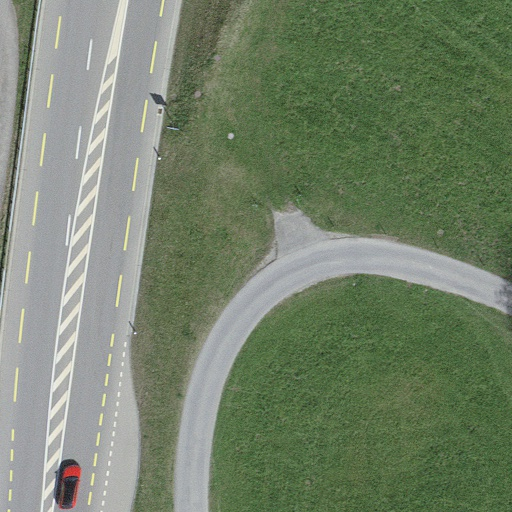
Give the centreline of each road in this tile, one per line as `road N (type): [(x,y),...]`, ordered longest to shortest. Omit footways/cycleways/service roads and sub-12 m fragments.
road 1 (primary): [(106,0),(44,511)]
road 2 (unclassified): [(511,298),(411,262),(359,254),(309,262),(262,292),(225,342),(197,431),(197,511)]
road 3 (track): [(0,146),(0,25)]
